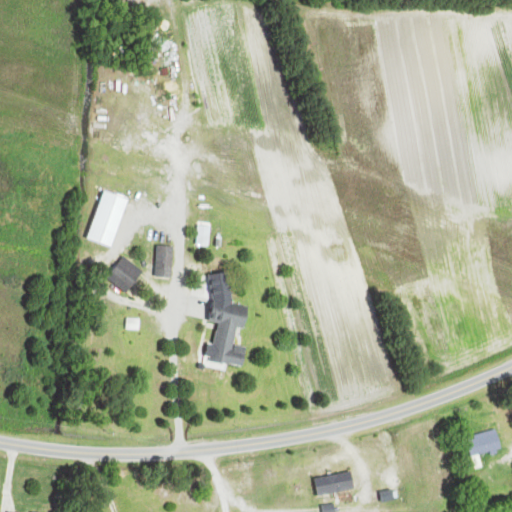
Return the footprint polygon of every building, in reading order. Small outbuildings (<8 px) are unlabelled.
[(175,247),(158,247),(158,278),(175,278),(175,247)] [(146,273),(126,257),(109,278),(129,294),(146,273)] [(220,323),(213,361),(246,368),(250,348),(237,346),(241,327),(250,329),(252,316),(213,308),(211,322),(220,323)] [(505,450),(500,430),(469,439),(475,458),(505,450)] [(358,490),(355,473),(316,478),(319,496),(358,490)]
